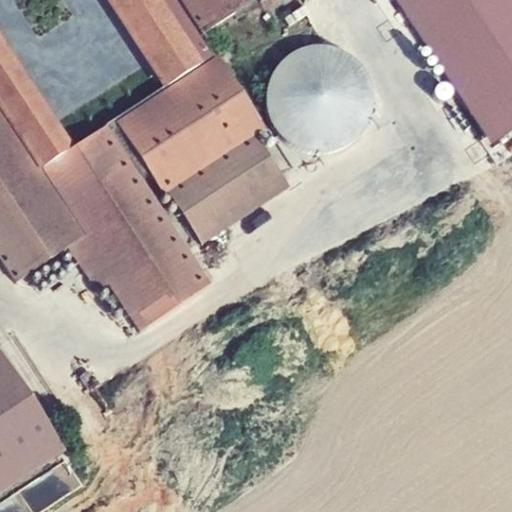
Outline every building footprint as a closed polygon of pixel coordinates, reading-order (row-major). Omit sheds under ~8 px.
[(102,0),(148,69),(199,35),(175,0),(102,0)] [(175,0),(199,35),(202,33),(204,37),(260,1),(261,0),(266,0),(280,21),(304,5),(301,0),(175,0)] [(511,0),(396,0),(492,145),(511,132),(511,0)] [(199,35),(148,69),(91,106),(120,150),(127,145),(161,196),(165,193),(200,246),(289,188),(254,136),(266,128),(204,37),(202,33),(199,35)] [(0,261),(14,283),(64,250),(84,237),(144,329),(210,286),(120,150),(91,106),(59,127),(0,37),(0,261)] [(138,333),(144,329),(84,237),(64,250),(97,294),(107,286),(138,333)] [(0,361),(0,493),(62,452),(2,360),(0,361)] [(0,502),(0,511),(42,511),(85,486),(69,460),(0,502)]
